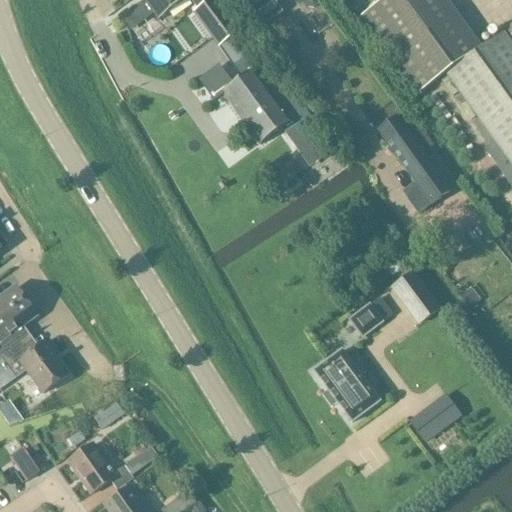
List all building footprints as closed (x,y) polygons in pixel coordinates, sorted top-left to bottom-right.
[(142,0),(146,4),(154,15),(159,22),(189,0),(190,0),(198,11),(211,2),(209,0),(142,0)] [(195,13),(219,48),(238,34),(214,0),(213,0),(211,2),(198,11),(195,13)] [(246,0),(252,9),(264,0),(246,0)] [(444,0),(387,0),(360,20),(417,98),(444,79),(482,52),(444,0)] [(511,28),(502,36),(511,48),(511,28)] [(238,34),(219,48),(242,80),(234,86),(225,92),(263,146),(292,122),(268,87),(276,80),(238,34)] [(511,51),(501,37),(482,52),(444,79),(504,160),(511,170),(511,51)] [(396,120),(379,134),(397,161),(414,186),(402,194),(418,216),(448,194),(421,156),(396,120)] [(307,123),(287,137),(299,153),(318,140),(307,123)] [(282,185),(300,172),(301,171),(288,154),(268,168),(281,186),(282,185)] [(420,324),(438,311),(411,275),(394,289),(420,324)] [(0,360),(25,343),(17,332),(37,318),(17,290),(0,301),(0,360)] [(349,322),(363,339),(385,321),(371,304),(349,322)] [(30,340),(25,343),(0,360),(15,380),(26,372),(43,396),(68,379),(54,359),(58,356),(48,343),(38,350),(30,340)] [(342,352),(313,373),(351,424),(380,403),(342,352)] [(116,406),(106,412),(114,423),(124,417),(116,406)] [(22,422),(16,414),(5,422),(9,426),(22,422)] [(91,496),(116,478),(93,446),(68,464),(91,496)] [(132,477),(158,459),(151,449),(126,468),(132,477)] [(23,452),(12,460),(27,482),(39,474),(23,452)] [(108,511),(147,511),(131,488),(105,507),(108,511)] [(184,511),(195,504),(187,493),(161,511),(184,511)]
